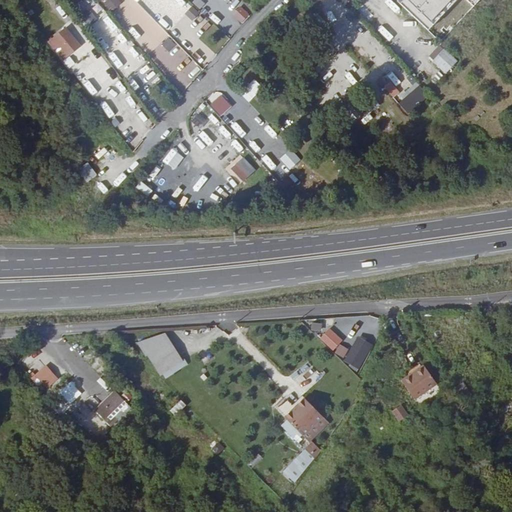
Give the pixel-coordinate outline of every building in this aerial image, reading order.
[(122,3),(119,0),(101,0),(111,12),(122,3)] [(479,0),(398,0),(397,1),(427,31),(457,0),(466,0),(473,7),(479,0)] [(362,4),(356,10),(369,22),(374,15),(362,4)] [(185,14),(194,21),(200,13),(191,6),(185,14)] [(242,23),(249,15),(240,7),(233,15),(242,23)] [(89,26),(97,19),(90,10),(81,16),(89,26)] [(47,43),(64,61),(82,45),(65,27),(47,43)] [(172,51),(176,41),(166,37),(162,47),(172,51)] [(142,38),(138,41),(145,50),(149,47),(142,38)] [(439,44),(428,57),(447,74),(458,61),(439,44)] [(411,69),(419,61),(404,46),(396,53),(411,69)] [(390,81),(383,87),(392,97),(399,91),(390,81)] [(417,83),(396,101),(408,114),(429,96),(417,83)] [(221,95),(210,105),(221,116),(232,106),(221,95)] [(198,129),(207,121),(199,111),(190,118),(198,129)] [(224,126),(219,131),(228,140),(233,136),(224,126)] [(203,133),(200,138),(210,145),(214,140),(203,133)] [(237,140),(226,149),(234,157),(244,148),(237,140)] [(176,145),(165,157),(176,167),(187,155),(176,145)] [(280,159),(290,170),(301,159),(291,149),(280,159)] [(228,171),(241,185),(256,171),(244,157),(228,171)] [(162,198),(170,184),(157,176),(149,189),(162,198)] [(72,194),(62,183),(57,188),(67,198),(72,194)] [(311,328),(320,330),(321,323),(312,321),(311,328)] [(435,331),(438,343),(444,342),(440,330),(435,331)] [(148,356),(170,341),(165,334),(138,343),(146,356),(148,356)] [(327,334),(322,339),(333,348),(337,342),(327,334)] [(183,361),(170,341),(148,356),(160,375),(183,361)] [(340,343),(334,352),(342,358),(349,349),(340,343)] [(364,362),(370,351),(359,345),(354,357),(364,362)] [(26,366),(37,356),(34,352),(22,362),(26,366)] [(46,364),(32,377),(44,391),(58,378),(46,364)] [(415,399),(437,384),(424,366),(402,381),(415,399)] [(110,387),(98,375),(92,381),(86,374),(78,381),(96,400),(110,387)] [(328,390),(329,388),(321,379),(313,387),(321,396),(328,390)] [(61,391),(68,400),(79,392),(72,382),(61,391)] [(475,408),(459,385),(454,388),(470,411),(475,408)] [(110,425),(129,404),(113,389),(94,410),(110,425)] [(324,399),(331,393),(328,390),(321,396),(324,399)] [(79,398),(69,406),(85,425),(95,417),(79,398)] [(302,436),(323,416),(305,398),(285,418),(302,436)] [(175,415),(186,406),(181,400),(169,409),(175,415)] [(285,402),(278,406),(282,413),(289,409),(285,402)] [(391,411),(398,421),(409,414),(401,404),(391,411)] [(511,422),(511,420),(504,409),(502,411),(504,415),(505,414),(511,423),(511,422)] [(511,423),(505,414),(504,415),(497,420),(501,425),(511,440),(511,423)] [(312,440),(329,423),(323,416),(302,436),(310,444),(312,441),(312,440)] [(218,440),(212,444),(216,453),(223,449),(218,440)] [(318,448),(312,441),(310,444),(304,449),(311,456),(318,448)] [(314,459),(321,450),(318,448),(311,456),(314,459)]
